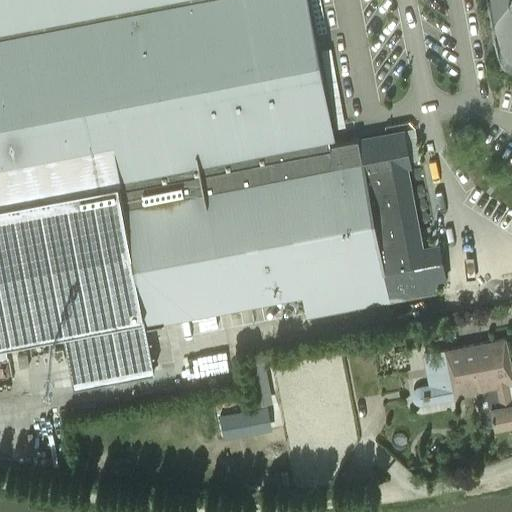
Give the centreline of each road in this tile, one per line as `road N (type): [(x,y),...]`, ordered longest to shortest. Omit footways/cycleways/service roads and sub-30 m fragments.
road 1 (track): [(511,466),(398,496),(274,508),(159,505),(0,484)]
road 2 (unknown): [(0,380),(89,388),(157,376),(186,366),(215,339)]
